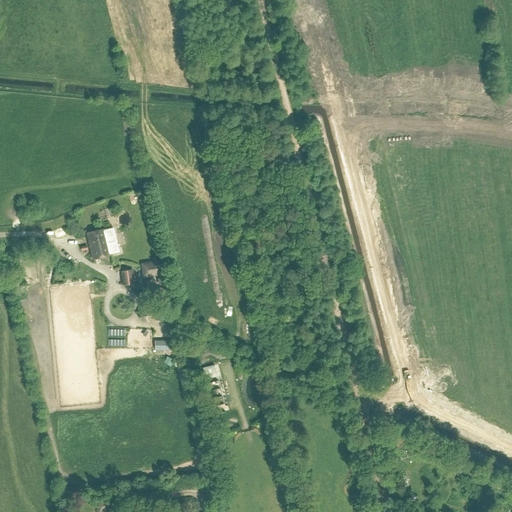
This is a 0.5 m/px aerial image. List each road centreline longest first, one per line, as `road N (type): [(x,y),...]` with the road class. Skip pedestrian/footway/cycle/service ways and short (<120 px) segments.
road 1 (track): [(360,402),(261,0)]
road 2 (track): [(511,447),(406,397),(360,402)]
